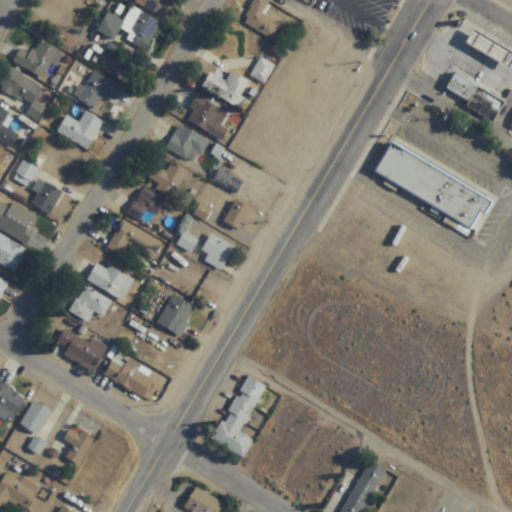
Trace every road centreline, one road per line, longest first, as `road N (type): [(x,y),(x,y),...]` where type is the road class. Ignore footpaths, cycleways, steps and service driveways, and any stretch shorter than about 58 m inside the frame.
road 1 (residential): [(444,0),(173,448)]
road 2 (residential): [(10,353),(217,0)]
road 3 (residential): [(487,511),(230,357)]
road 4 (track): [(509,511),(479,368),(501,254)]
road 5 (residential): [(173,448),(0,346)]
road 6 (residential): [(278,511),(173,448)]
